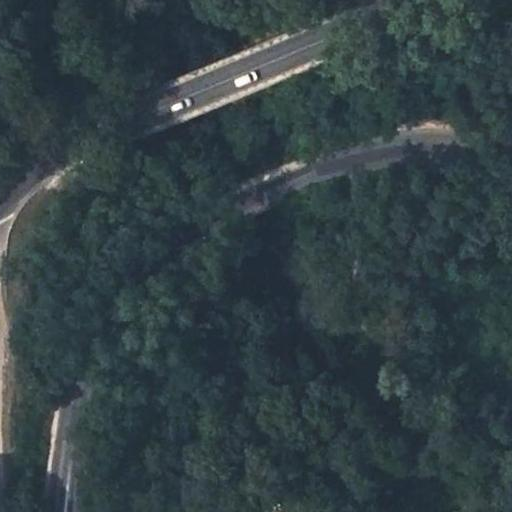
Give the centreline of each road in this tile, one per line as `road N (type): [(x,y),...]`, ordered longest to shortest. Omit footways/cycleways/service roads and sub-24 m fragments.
road 1 (secondary): [(435,0),(98,134),(34,166),(0,196)]
road 2 (track): [(394,149),(279,96),(230,34),(132,14)]
